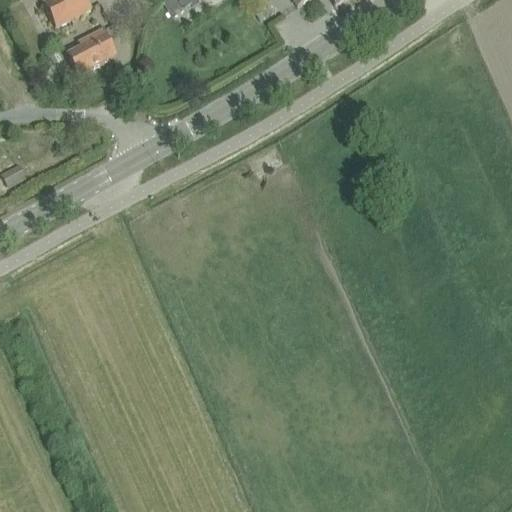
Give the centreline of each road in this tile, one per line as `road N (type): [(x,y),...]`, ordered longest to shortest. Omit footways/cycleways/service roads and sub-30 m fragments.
road 1 (tertiary): [(145,153),(395,0)]
road 2 (tertiary): [(0,235),(145,153)]
road 3 (residential): [(0,118),(99,115),(133,132),(145,153)]
